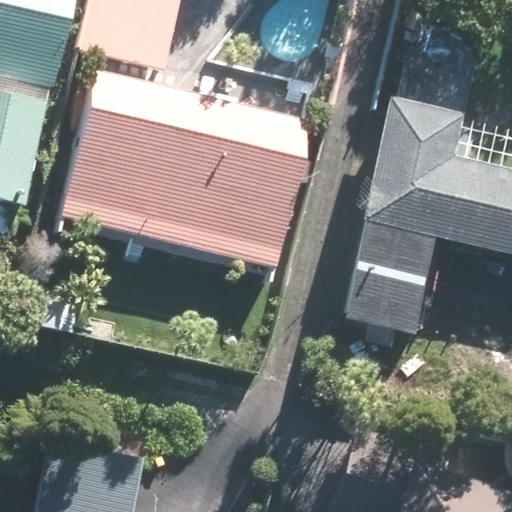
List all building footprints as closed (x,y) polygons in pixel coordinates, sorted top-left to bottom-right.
[(0,0),(0,193),(25,199),(72,0),(0,0)] [(183,0),(97,0),(84,53),(166,73),(183,0)] [(299,120),(90,70),(54,217),(264,267),(299,120)] [(457,112),(398,98),(348,305),(412,320),(432,236),(511,255),(511,167),(447,152),(457,112)] [(137,511),(148,470),(50,445),(34,508),(48,511),(137,511)] [(511,511),(511,498),(374,458),(358,511),(511,511)]
